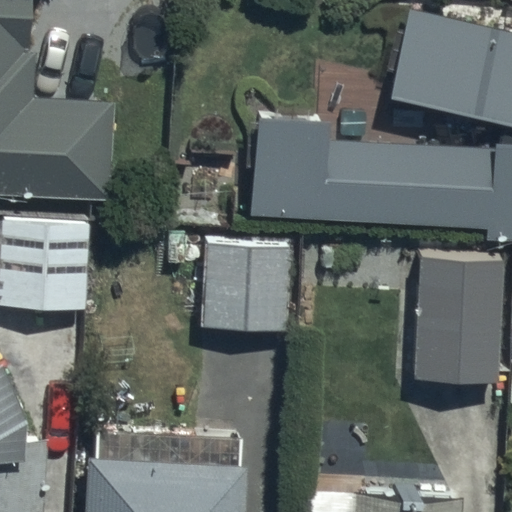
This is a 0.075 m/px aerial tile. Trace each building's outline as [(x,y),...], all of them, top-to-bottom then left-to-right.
[(28,0),(0,0),(0,192),(106,198),(111,101),(30,96),(32,51),(25,51),(28,0)] [(511,124),(511,33),(408,10),(389,97),(511,124)] [(331,124),(254,118),(247,211),(481,229),(481,239),(511,241),(511,140),(492,139),(491,146),(330,133),(331,124)] [(0,216),(0,303),(84,309),(90,222),(0,216)] [(289,247),(203,244),(200,325),(286,328),(289,247)] [(497,258),(416,256),(414,378),(495,379),(497,258)] [(0,511),(42,511),(47,442),(20,440),(22,417),(0,367),(0,511)] [(247,511),(250,465),(88,456),(84,511),(247,511)] [(459,511),(460,500),(351,494),(349,511),(459,511)]
